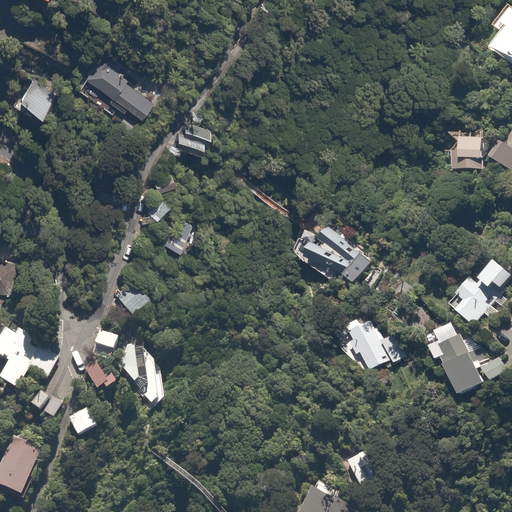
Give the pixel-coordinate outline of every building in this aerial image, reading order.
[(500,52),(511,60),(511,15),(503,29),(511,35),(500,52)] [(79,42),(35,19),(23,43),(66,66),(79,42)] [(108,102),(125,114),(131,105),(148,116),(158,102),(142,91),(147,83),(104,54),(89,76),(114,94),(108,102)] [(60,91),(35,77),(21,100),(47,115),(60,91)] [(493,139),(471,139),(470,155),(462,155),(461,173),(492,174),(493,139)] [(511,146),(506,145),(499,162),(511,167),(511,146)] [(170,202),(157,193),(147,208),(160,217),(170,202)] [(182,252),(196,224),(175,214),(161,242),(182,252)] [(327,237),(319,233),(312,244),(319,249),(315,255),(359,284),(376,259),(332,230),(327,237)] [(19,259),(0,253),(0,289),(10,292),(19,259)] [(485,284),(475,276),(459,295),(465,300),(456,310),(476,327),(511,282),(511,270),(503,263),(485,284)] [(153,291),(127,278),(117,296),(143,310),(153,291)] [(365,355),(374,372),(394,362),(395,365),(413,357),(401,334),(386,342),(372,313),(349,325),(356,340),(353,341),(361,357),(365,355)] [(127,341),(103,332),(98,345),(122,354),(127,341)] [(463,333),(433,345),(440,360),(447,357),(465,399),(487,390),(463,333)] [(22,340),(13,335),(0,358),(14,365),(5,382),(19,390),(41,350),(35,347),(37,342),(25,335),(22,340)] [(166,402),(159,358),(142,361),(140,346),(126,348),(132,383),(143,381),(147,405),(166,402)] [(62,359),(46,349),(33,370),(50,380),(62,359)] [(511,372),(511,365),(505,357),(488,371),(499,384),(511,372)] [(111,382),(101,362),(88,368),(104,399),(127,388),(121,376),(111,382)] [(42,412),(51,398),(40,391),(32,405),(42,412)] [(69,406),(55,398),(48,411),(61,419),(69,406)] [(104,430),(95,409),(72,419),(82,441),(104,430)] [(43,450),(14,440),(0,482),(0,489),(27,499),(43,450)] [(369,450),(347,463),(365,492),(386,480),(369,450)] [(326,488),(327,485),(317,481),(304,511),(337,511),(344,495),(326,488)]
